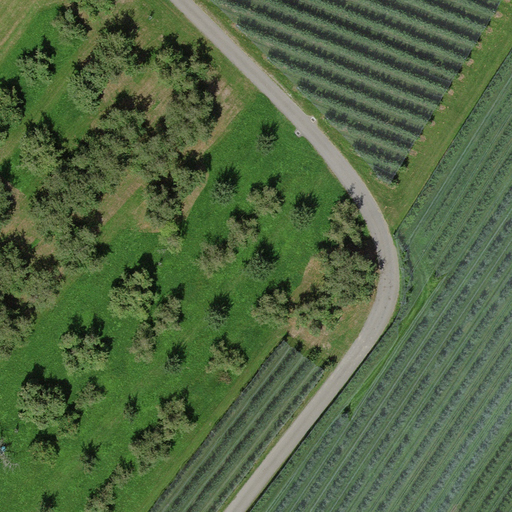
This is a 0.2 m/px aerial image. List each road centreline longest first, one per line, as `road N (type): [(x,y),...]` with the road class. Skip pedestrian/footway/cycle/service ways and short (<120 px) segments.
road 1 (track): [(238,511),(376,337),(391,278),(381,228)]
road 2 (track): [(381,228),(345,169),(183,0)]
road 3 (track): [(381,228),(511,17)]
